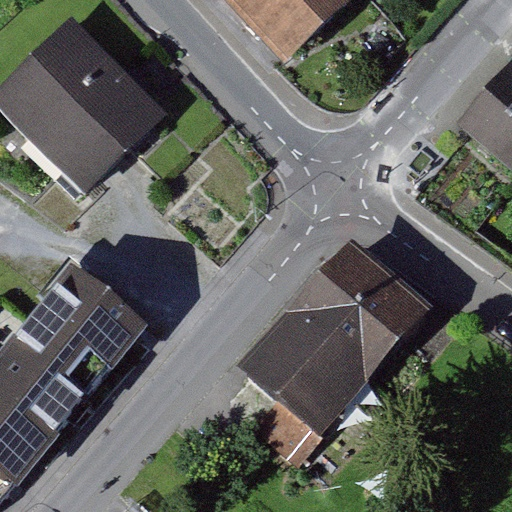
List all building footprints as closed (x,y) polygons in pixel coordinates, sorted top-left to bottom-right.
[(228,0),(298,73),(362,12),(350,0),(228,0)] [(80,32),(4,106),(94,198),(170,123),(80,32)] [(511,88),(470,138),(511,173),(511,88)] [(256,378),(332,448),(446,326),(370,256),(256,378)] [(84,278),(0,382),(0,511),(15,511),(158,337),(84,278)]
